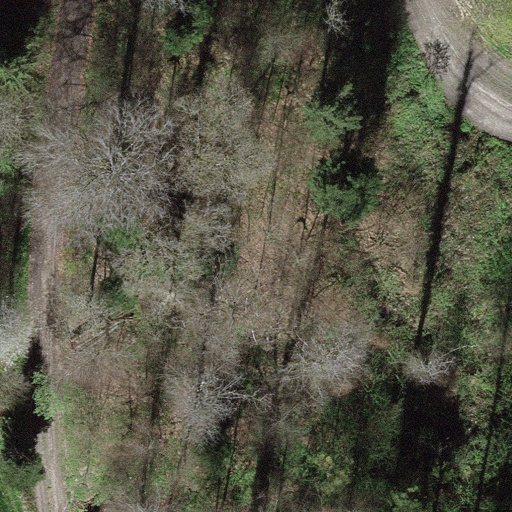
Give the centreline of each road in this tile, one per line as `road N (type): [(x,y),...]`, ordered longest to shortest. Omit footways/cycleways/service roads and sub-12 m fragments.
road 1 (track): [(51,511),(41,320),(69,0)]
road 2 (track): [(409,0),(440,64),(464,87),(511,106)]
